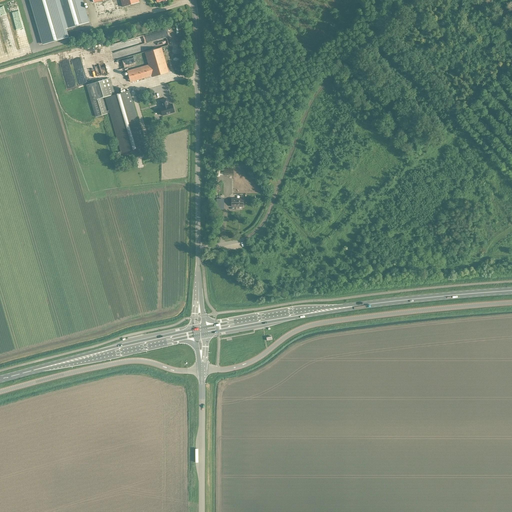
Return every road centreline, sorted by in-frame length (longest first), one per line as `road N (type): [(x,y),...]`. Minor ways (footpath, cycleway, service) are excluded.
road 1 (unclassified): [(201,371),(246,363),(318,323),(511,302)]
road 2 (primary): [(511,290),(203,331)]
road 3 (track): [(246,237),(267,213),(316,92),(409,0)]
road 4 (unclassified): [(198,282),(192,0)]
road 5 (unclassified): [(0,391),(130,360),(201,371)]
road 6 (primary): [(196,332),(0,379)]
road 7 (unclassified): [(201,511),(201,371)]
